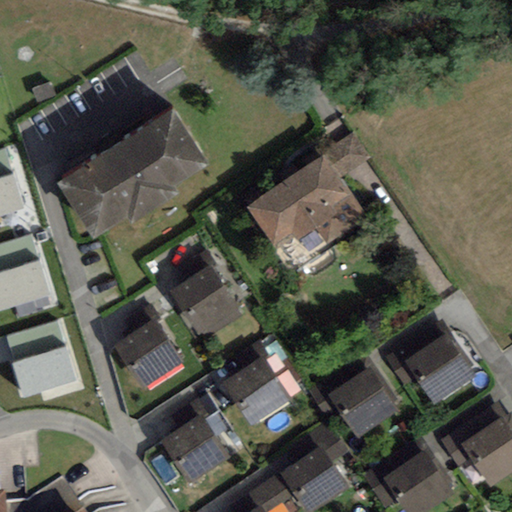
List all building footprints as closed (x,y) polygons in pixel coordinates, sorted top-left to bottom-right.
[(165,109),(55,177),(86,226),(122,204),(125,208),(166,182),(163,178),(196,158),(165,109)] [(327,151),(344,177),(374,157),(357,132),(327,151)] [(0,147),(0,220),(32,209),(10,144),(0,147)] [(319,155),(245,204),(271,242),(311,216),(324,235),(357,213),(319,155)] [(37,233),(0,244),(0,311),(1,314),(57,296),(37,233)] [(173,297),(197,332),(236,304),(211,270),(173,297)] [(113,350),(138,384),(176,356),(152,322),(113,350)] [(416,374),(431,397),(470,372),(445,335),(420,351),(414,343),(393,357),(407,379),(416,374)] [(223,389),(247,423),(286,395),(262,361),(223,389)] [(335,407),(351,431),(389,406),(365,369),(339,385),(334,376),(312,390),(327,413),(335,407)] [(159,446),(184,481),(223,453),(198,419),(159,446)] [(469,459),(484,482),(511,464),(511,440),(499,420),(473,436),(468,428),(446,442),(461,464),(469,459)] [(281,477),(305,511),(344,483),(320,449),(281,477)] [(391,492),(403,511),(412,511),(445,491),(421,454),(395,470),(389,461),(368,475),(383,498),(391,492)]
